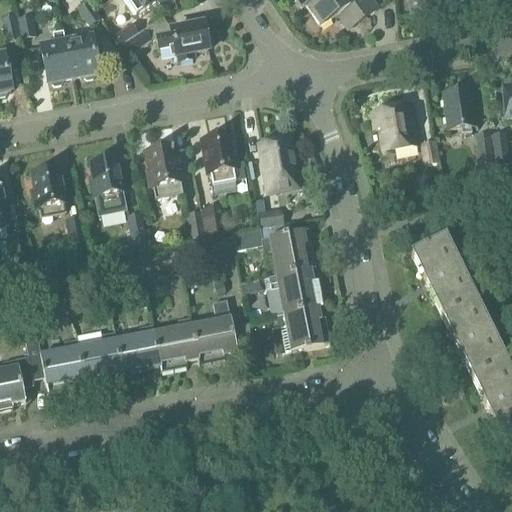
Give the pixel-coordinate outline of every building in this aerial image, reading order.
[(123,0),(135,18),(143,13),(162,0),(123,0)] [(305,10),(318,0),(290,0),(300,14),(305,10)] [(318,0),(305,10),(319,31),(337,19),(347,34),(376,14),(366,0),(318,0)] [(408,0),(410,21),(441,17),(438,0),(408,0)] [(466,0),(468,14),(498,10),(496,0),(466,0)] [(88,31),(98,24),(87,7),(77,14),(88,31)] [(6,47),(18,44),(13,20),(1,22),(6,47)] [(22,43),(34,41),(30,21),(18,23),(22,43)] [(114,40),(119,48),(136,38),(130,29),(114,40)] [(206,41),(205,41),(202,30),(170,36),(170,38),(156,40),(158,52),(172,50),(175,61),(177,61),(178,67),(193,64),(192,58),(207,55),(207,52),(208,52),(209,51),(210,50),(210,49),(211,48),(211,46),(210,45),(210,44),(209,43),(208,42),(207,42),(206,41)] [(142,35),(120,50),(128,62),(150,47),(142,35)] [(72,85),(65,48),(62,36),(51,38),(53,50),(40,52),(47,90),(51,89),(53,91),(60,90),(61,87),(72,85)] [(90,43),(65,48),(72,85),(83,82),(86,85),(92,83),(94,80),(97,80),(90,43)] [(0,60),(0,101),(4,100),(6,97),(9,97),(2,60),(0,60)] [(511,125),(511,92),(501,93),(503,126),(511,125)] [(470,132),(474,132),(469,97),(457,98),(454,96),(448,97),(446,100),(443,100),(447,135),(460,133),(461,139),(471,137),(470,132)] [(384,156),(415,150),(407,111),(372,118),(375,132),(379,131),(384,156)] [(479,165),(492,163),(489,138),(476,140),(479,165)] [(496,165),(508,163),(505,138),(492,139),(496,165)] [(214,143),(212,144),(201,146),(207,180),(209,180),(211,190),(235,186),(233,175),(235,175),(228,141),(225,142),(224,141),(222,141),(220,141),(218,141),(217,141),(215,142),(214,143)] [(258,150),(268,198),(284,195),(281,180),(294,177),(291,159),(287,159),(284,145),(280,145),(280,143),(269,145),(270,148),(258,150)] [(421,171),(433,169),(429,147),(417,150),(421,171)] [(149,156),(147,158),(145,158),(148,176),(146,176),(149,193),(152,193),(155,204),(180,199),(178,187),(180,187),(176,165),(173,166),(171,153),(159,155),(157,155),(156,154),(154,154),(153,154),(151,155),(150,155),(149,156)] [(97,222),(125,216),(115,163),(104,165),(101,163),(95,164),(93,167),(89,168),(93,185),(90,186),(97,222)] [(52,221),(64,219),(62,208),(63,208),(56,175),(45,177),(42,175),(35,176),(34,179),(31,179),(34,196),(31,196),(34,213),(50,210),(52,221)] [(200,214),(205,245),(228,241),(222,210),(200,214)] [(261,234),(283,231),(280,216),(259,219),(261,234)] [(191,247),(203,245),(199,217),(186,219),(191,247)] [(127,222),(131,245),(121,248),(123,261),(147,256),(139,220),(127,222)] [(70,230),(72,240),(67,241),(72,269),(87,266),(83,245),(79,228),(70,230)] [(275,282),(315,274),(310,248),(305,249),(302,237),(261,245),(259,236),(232,241),(235,257),(262,252),(263,259),(271,257),(275,281),(275,282)] [(13,262),(25,260),(21,240),(9,243),(13,262)] [(426,292),(441,323),(474,307),(444,245),(411,261),(426,292)] [(270,321),(275,320),(282,319),(283,320),(322,312),(317,286),(312,287),(310,275),(315,274),(275,282),(275,281),(263,284),(270,321)] [(242,299),(261,296),(259,284),(239,288),(242,299)] [(212,308),(214,318),(216,326),(191,331),(198,369),(224,364),(223,360),(236,357),(226,306),(212,308)] [(504,368),(474,307),(441,323),(456,353),(471,384),(504,368)] [(282,319),(275,320),(277,334),(285,332),(290,357),(329,350),(324,324),(320,324),(317,313),(322,312),(283,320),(282,319)] [(153,338),(160,377),(186,372),(185,367),(196,365),(197,370),(198,369),(191,331),(190,323),(177,326),(178,333),(154,338),(153,338)] [(247,329),(234,331),(239,356),(252,353),(248,329),(247,329)] [(153,338),(154,338),(152,331),(139,333),(140,341),(116,345),(115,345),(122,384),(148,379),(147,374),(159,372),(159,377),(160,377),(153,338)] [(115,345),(116,345),(114,338),(101,340),(102,348),(78,352),(77,352),(84,391),(110,386),(109,382),(121,380),(121,384),(122,384),(115,345)] [(84,391),(77,352),(78,352),(76,344),(63,347),(64,355),(39,360),(46,399),(72,394),(72,389),(83,387),(84,391)] [(0,415),(11,413),(10,409),(23,406),(15,365),(2,367),(3,375),(0,375),(0,415)] [(511,440),(511,383),(504,368),(471,384),(486,414),(501,446),(511,440)]
